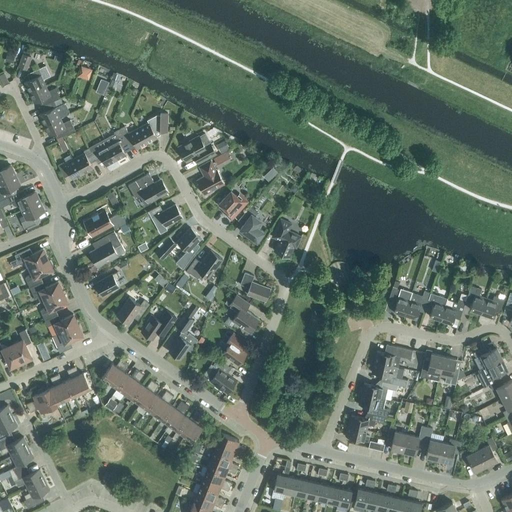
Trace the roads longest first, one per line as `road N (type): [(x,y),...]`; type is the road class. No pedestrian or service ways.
road 1 (residential): [(237,417),(285,287),(281,278),(200,217),(165,157),(151,155),(61,203)]
road 2 (residential): [(321,451),(376,327),(450,340),(496,328),(511,343)]
road 3 (residential): [(474,484),(321,451)]
road 4 (residential): [(116,333),(237,417)]
road 5 (residential): [(61,223),(57,237),(92,313),(116,333)]
road 6 (residential): [(0,386),(116,333)]
